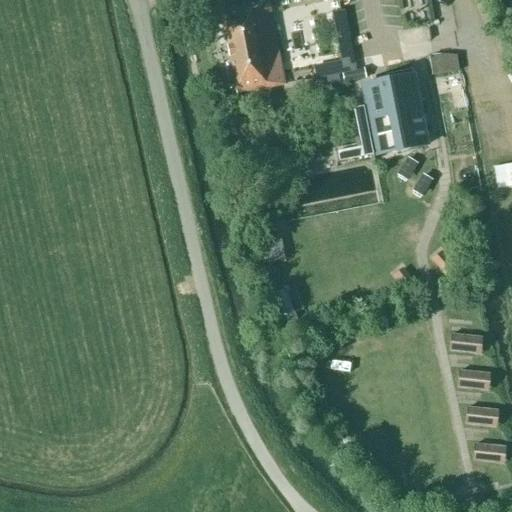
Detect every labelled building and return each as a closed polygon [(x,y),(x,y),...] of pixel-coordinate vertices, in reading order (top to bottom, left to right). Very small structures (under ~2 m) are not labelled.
[(253,10),(252,8),(220,14),(235,94),(284,85),(269,7),(253,10)] [(321,73),(355,67),(344,9),(328,12),(337,58),(319,62),(321,73)] [(365,79),(364,70),(341,74),(343,83),(365,79)] [(425,146),(411,74),(362,84),(376,155),(425,146)] [(511,160),(495,162),(497,191),(511,190),(511,160)] [(275,258),(286,253),(275,229),(264,234),(275,258)] [(448,351),(480,352),(481,336),(449,335),(448,351)] [(455,371),(455,389),(489,390),(489,372),(455,371)] [(464,427),(496,426),(496,409),(464,410),(464,427)] [(504,461),(504,447),(472,446),(471,460),(504,461)]
